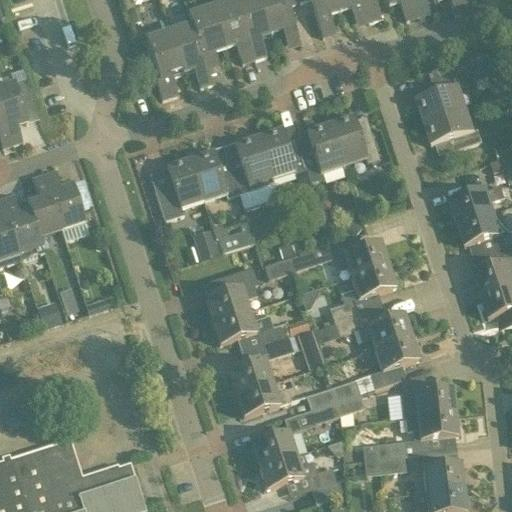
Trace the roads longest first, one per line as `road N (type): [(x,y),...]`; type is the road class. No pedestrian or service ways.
road 1 (residential): [(217,511),(98,144)]
road 2 (residential): [(490,355),(468,346),(372,55)]
road 3 (residential): [(98,144),(372,55)]
road 4 (residential): [(506,511),(490,355)]
road 5 (residential): [(101,118),(74,104),(43,0)]
road 6 (residential): [(372,55),(478,20),(491,0)]
road 7 (residential): [(101,118),(116,51),(101,0)]
